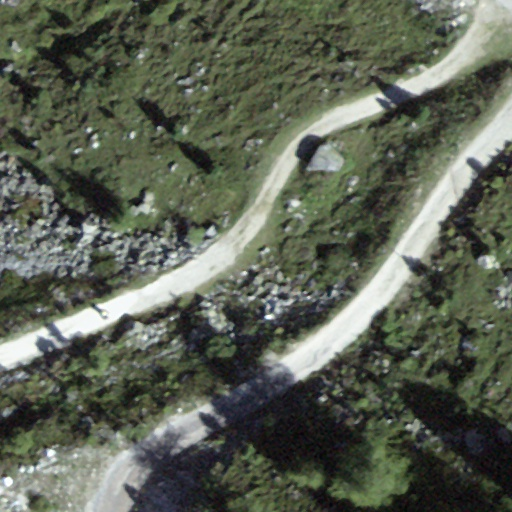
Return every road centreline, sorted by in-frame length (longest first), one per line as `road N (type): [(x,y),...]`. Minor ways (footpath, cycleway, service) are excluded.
road 1 (track): [(0,355),(180,282),(247,228),(309,135),(511,39)]
road 2 (track): [(511,119),(450,186),(382,289),(338,335),(165,442),(137,465),(113,511)]
